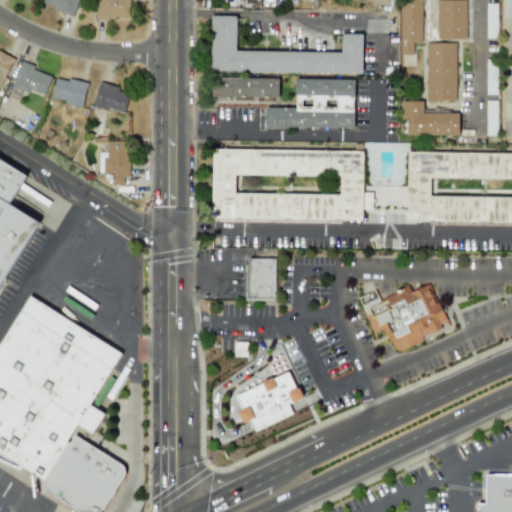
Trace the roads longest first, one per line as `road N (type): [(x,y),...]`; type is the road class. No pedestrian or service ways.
road 1 (residential): [(173,236),(511,237)]
road 2 (secondary): [(270,511),(511,393)]
road 3 (tertiary): [(173,236),(174,0)]
road 4 (secondary): [(511,361),(326,451)]
road 5 (tertiary): [(172,511),(173,317)]
road 6 (residential): [(174,52),(73,45),(0,13)]
